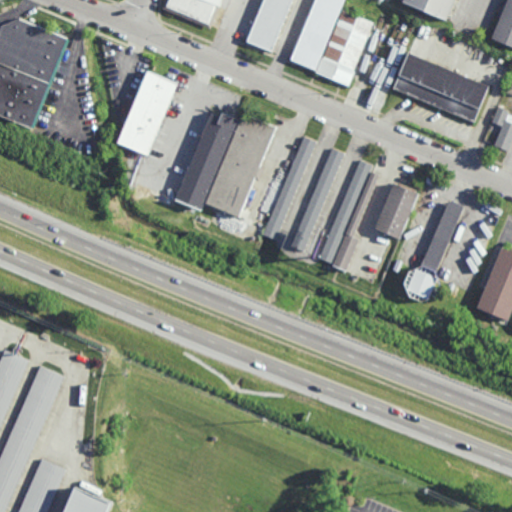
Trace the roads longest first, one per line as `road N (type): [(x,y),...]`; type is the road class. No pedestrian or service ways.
road 1 (motorway): [(511,421),(0,209)]
road 2 (motorway): [(0,251),(511,462)]
road 3 (residential): [(511,185),(72,0)]
